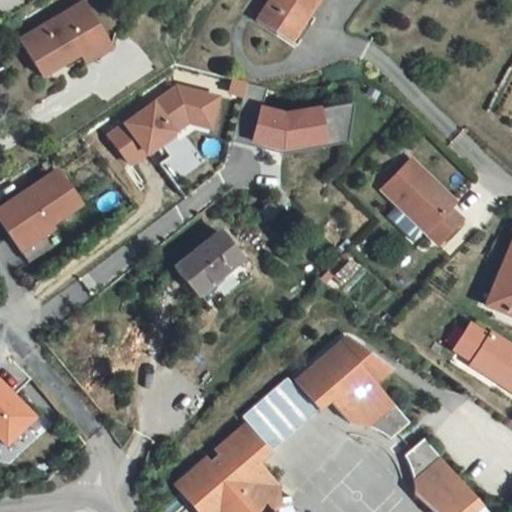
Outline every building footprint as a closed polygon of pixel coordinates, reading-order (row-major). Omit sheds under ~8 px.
[(98,0),(63,0),(26,23),(47,59),(80,40),(74,29),(96,16),(94,12),(103,6),(98,0)] [(281,0),(276,9),(301,24),(315,0),(281,0)] [(315,0),(301,24),(313,31),(331,0),(315,0)] [(111,19),(103,6),(94,12),(96,16),(74,29),(80,40),(84,47),(109,32),(111,19)] [(187,62),(111,117),(132,146),(197,98),(206,101),(215,71),(187,62)] [(220,73),(215,71),(206,101),(211,103),(220,73)] [(272,78),(250,78),(238,119),(287,135),(340,127),(335,93),(289,100),(268,98),(272,78)] [(359,90),(335,93),(340,127),(353,125),(359,90)] [(457,181),(414,143),(386,172),(439,220),(459,196),(450,188),(457,181)] [(68,149),(7,194),(42,242),(73,220),(62,204),(92,183),(68,149)] [(184,249),(204,276),(247,239),(223,215),(184,249)] [(511,278),(498,309),(511,315),(511,278)] [(335,328),(289,374),(317,404),(326,394),(369,351),(346,329),(344,328),(341,327),(339,327),(337,327),(335,328)] [(511,344),(497,335),(477,367),(511,388),(511,344)] [(369,351),(326,394),(348,418),(351,416),(353,415),(356,414),(358,414),(362,414),(366,415),(369,416),(371,418),(373,420),(381,433),(401,415),(369,381),(384,366),(369,351)] [(0,374),(0,375),(13,391),(28,380),(15,363),(0,374)] [(315,406),(287,376),(244,417),(271,449),(315,406)] [(0,386),(0,446),(33,421),(0,386)] [(276,458),(242,418),(184,474),(180,470),(171,478),(170,479),(168,482),(168,487),(186,506),(190,511),(315,511),(313,509),(310,506),(303,502),(297,500),(295,500),(292,499),(282,499),(281,497),(282,485),(266,467),(276,458)] [(407,492),(440,463),(418,439),(401,455),(406,462),(409,465),(411,472),(411,478),(410,484),(409,489),(407,492)] [(425,511),(483,511),(440,463),(407,492),(425,511)]
